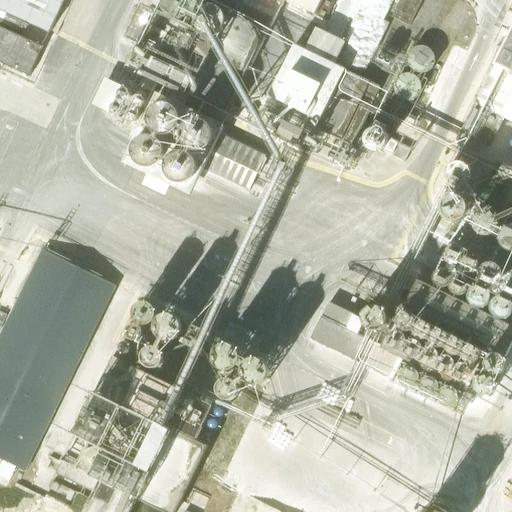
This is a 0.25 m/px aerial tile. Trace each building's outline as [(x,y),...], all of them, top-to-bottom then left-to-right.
[(0,0),(0,10),(49,33),(64,0),(0,0)] [(283,0),(316,16),(323,0),(283,0)] [(0,63),(29,77),(43,47),(0,27),(0,63)] [(511,45),(505,42),(461,131),(470,135),(469,138),(490,148),(504,119),(511,123),(511,45)] [(378,159),(352,147),(380,87),(344,70),(344,71),(295,47),(255,128),(368,181),(378,159)] [(147,171),(192,190),(229,103),(223,100),(228,90),(215,84),(217,80),(157,54),(151,68),(124,56),(118,72),(106,67),(93,97),(137,116),(122,150),(151,163),(147,171)] [(0,158),(6,161),(14,143),(0,136),(0,158)] [(0,337),(0,458),(29,472),(121,285),(44,248),(0,337)] [(153,324),(157,319),(157,312),(155,306),(150,304),(144,303),(139,306),(135,311),(135,317),(141,325),(147,327),(153,324)] [(416,367),(467,392),(489,347),(403,306),(383,347),(322,317),(310,339),(405,387),(416,367)] [(388,322),(388,320),(387,315),(384,311),(382,309),(377,307),(374,307),(371,308),(365,312),(364,314),(364,317),(363,321),(364,323),(366,326),(367,329),(373,332),(379,332),(381,331),(386,327),(388,322)] [(161,511),(175,511),(208,447),(196,441),(213,406),(113,357),(55,474),(91,492),(98,479),(161,511)]
